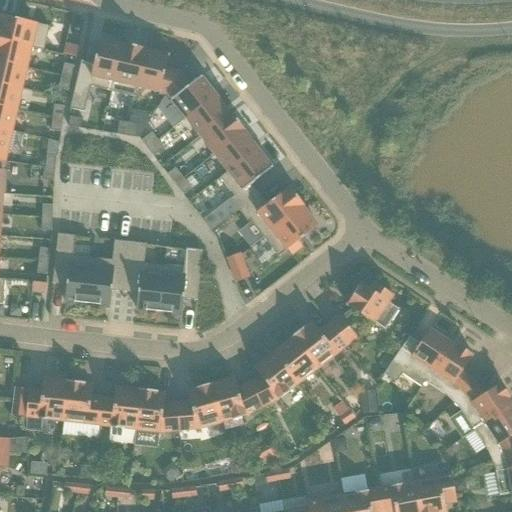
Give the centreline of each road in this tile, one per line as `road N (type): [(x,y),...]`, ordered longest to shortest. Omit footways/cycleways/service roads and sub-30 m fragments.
road 1 (residential): [(0,334),(160,356),(216,349),(364,231)]
road 2 (residential): [(96,0),(188,22),(210,37),(364,231)]
road 3 (tertiary): [(274,0),(383,24),(511,31)]
road 4 (residential): [(511,333),(364,231)]
